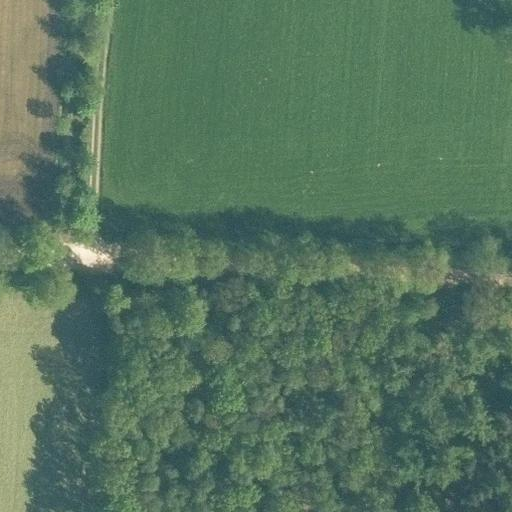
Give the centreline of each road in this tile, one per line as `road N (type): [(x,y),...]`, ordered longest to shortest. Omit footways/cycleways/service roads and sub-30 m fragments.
road 1 (track): [(511,286),(0,255)]
road 2 (track): [(87,261),(104,0)]
